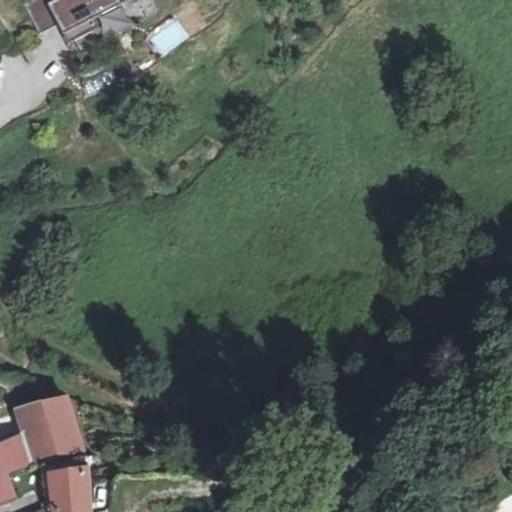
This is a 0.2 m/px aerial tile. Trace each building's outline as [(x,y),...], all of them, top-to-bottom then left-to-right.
[(137,0),(53,0),(29,11),(44,43),(64,34),(66,38),(73,34),(80,49),(103,39),(98,28),(141,9),(137,0)] [(164,58),(191,39),(176,19),(150,38),(164,58)] [(73,34),(66,38),(72,53),(80,49),(73,34)] [(0,494),(10,491),(73,468),(62,424),(21,434),(24,454),(0,460),(0,494)] [(82,511),(74,486),(44,495),(49,511),(82,511)] [(10,491),(0,494),(0,511),(14,511),(11,498),(10,491)]
